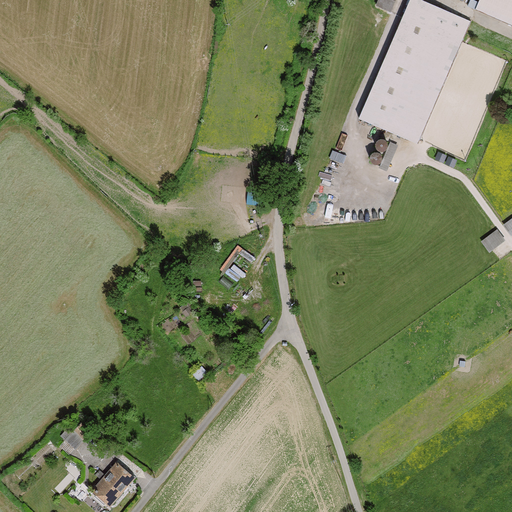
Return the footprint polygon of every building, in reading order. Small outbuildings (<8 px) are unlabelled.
[(417,146),(471,22),(420,0),(410,0),(355,120),(417,146)] [(379,0),(377,6),(391,12),(396,0),(379,0)] [(511,0),(480,0),(476,10),(511,26),(511,0)] [(380,151),(382,152),(384,151),(386,150),(387,149),(388,147),(388,145),(388,143),(387,141),(386,140),(384,139),(382,139),(380,139),(378,140),(377,142),(376,144),(376,146),(377,148),(378,150),(380,151)] [(374,163),(376,164),(378,163),(380,163),(382,161),(383,159),(383,157),(383,155),(382,153),(380,152),(378,151),(376,151),(374,152),(372,153),(371,154),(370,156),(370,158),(371,160),(372,162),(374,163)] [(511,236),(511,218),(503,225),(511,237),(511,236)] [(507,241),(498,230),(482,241),(490,253),(507,241)] [(92,432),(82,423),(74,431),(69,427),(61,436),(76,450),(92,432)] [(126,488),(135,477),(116,463),(92,492),(110,507),(126,488)]
